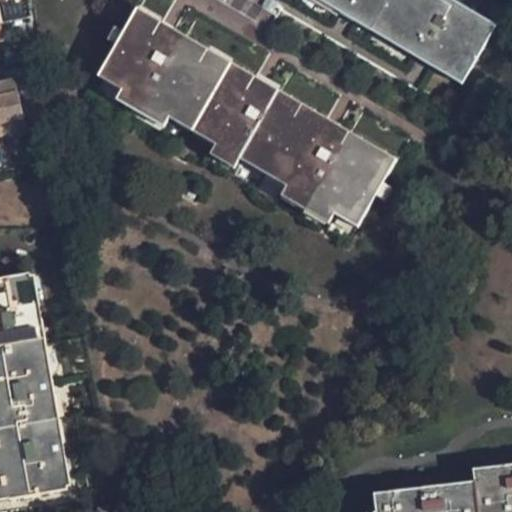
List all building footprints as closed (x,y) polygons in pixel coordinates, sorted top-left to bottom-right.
[(255,22),(217,0),(175,0),(259,49),(265,39),(277,17),(263,8),(255,22)] [(466,75),(333,0),(322,0),(464,79),(466,75)] [(497,21),(458,0),(333,0),(466,75),(497,21)] [(397,161),(138,10),(99,77),(359,229),(397,161)] [(0,81),(0,132),(22,128),(27,125),(23,106),(17,78),(0,81)] [(38,102),(23,106),(27,125),(42,121),(38,102)] [(0,419),(14,499),(69,487),(33,274),(0,279),(0,419)] [(369,496),(370,511),(511,511),(511,463),(472,469),(473,481),(422,488),(369,496)]
